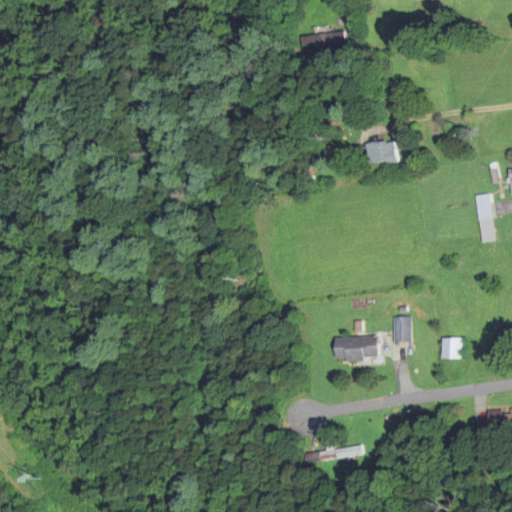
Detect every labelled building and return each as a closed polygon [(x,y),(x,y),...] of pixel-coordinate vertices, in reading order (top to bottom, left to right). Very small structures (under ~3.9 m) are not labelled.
[(301,38),(303,56),(346,52),(344,34),(301,38)] [(361,169),(397,163),(393,142),(358,148),(361,169)] [(495,244),(492,196),(478,197),(480,244),(495,244)] [(410,317),(393,317),(393,343),(410,343),(410,317)] [(335,337),(335,360),(377,360),(377,337),(335,337)] [(461,360),(461,339),(442,339),(442,360),(461,360)] [(304,452),(304,462),(354,459),(354,450),(304,452)] [(466,460),(454,460),(454,479),(466,479),(466,460)]
